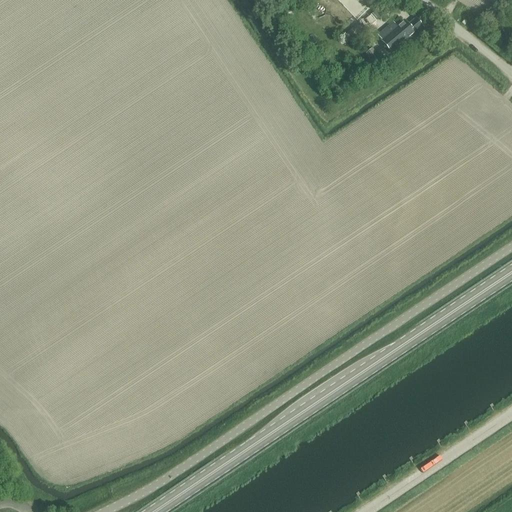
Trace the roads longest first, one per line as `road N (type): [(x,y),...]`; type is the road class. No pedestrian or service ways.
road 1 (unclassified): [(105,511),(511,245)]
road 2 (secondary): [(155,511),(511,272)]
road 3 (unclassified): [(364,511),(511,411)]
